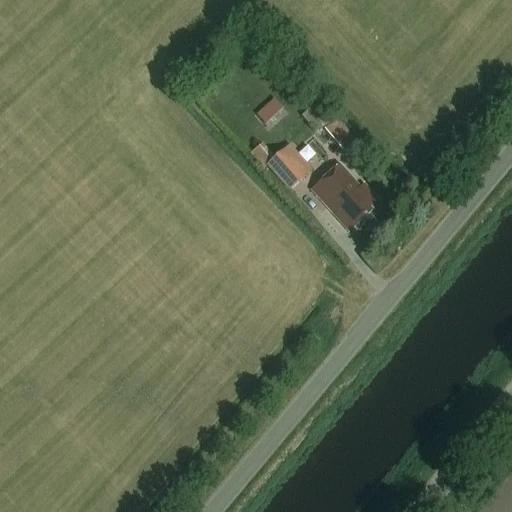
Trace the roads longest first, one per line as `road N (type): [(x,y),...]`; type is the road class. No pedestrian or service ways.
road 1 (unclassified): [(219,511),(511,162)]
road 2 (tertiary): [(430,511),(511,412)]
